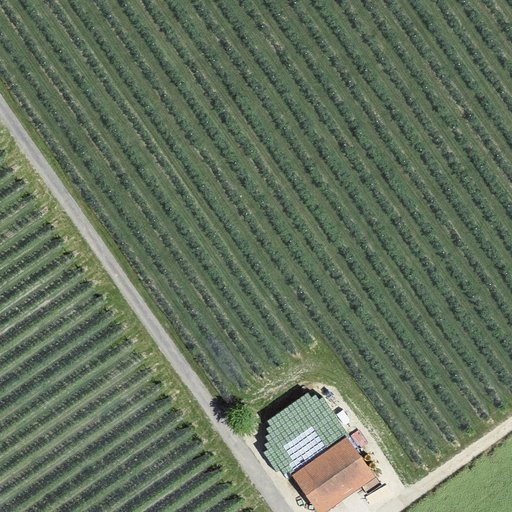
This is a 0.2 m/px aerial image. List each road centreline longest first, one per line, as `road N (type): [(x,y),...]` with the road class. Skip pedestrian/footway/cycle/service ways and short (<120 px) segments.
road 1 (track): [(274,511),(0,119)]
road 2 (track): [(385,503),(511,410)]
